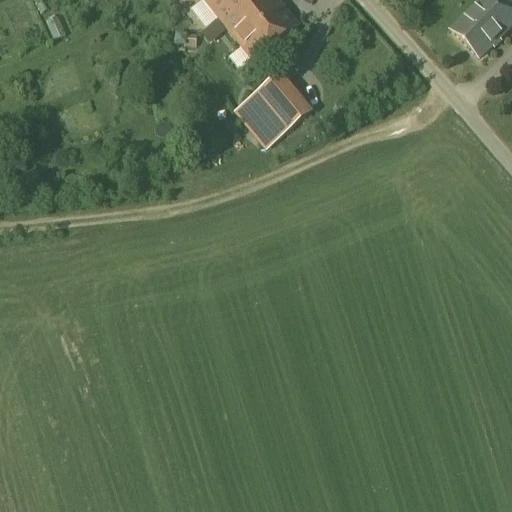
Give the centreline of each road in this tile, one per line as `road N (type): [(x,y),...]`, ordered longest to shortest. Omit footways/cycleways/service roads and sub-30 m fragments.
road 1 (track): [(0,225),(148,210),(242,188),(455,93)]
road 2 (unclassified): [(511,158),(371,0)]
